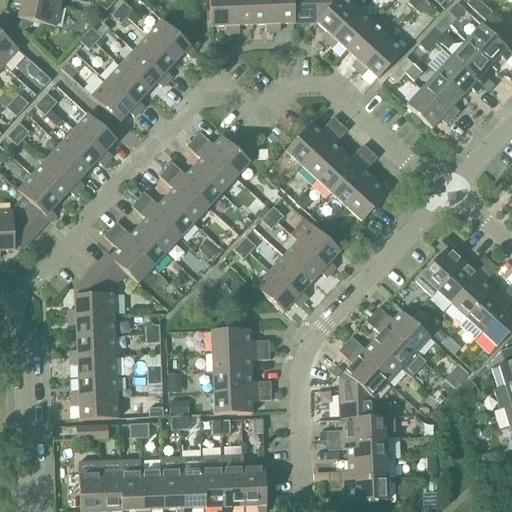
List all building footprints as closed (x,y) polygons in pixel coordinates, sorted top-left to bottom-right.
[(13,27),(23,35),(32,23),(55,29),(60,8),(23,0),(15,0),(14,6),(21,7),(18,21),(13,27)] [(23,0),(60,8),(61,0),(23,0)] [(106,12),(117,0),(100,0),(97,4),(106,12)] [(210,0),(211,29),(225,29),(226,36),(233,36),(231,0),(210,0)] [(231,0),(233,36),(239,36),(238,28),(253,27),(251,0),(231,0)] [(251,0),(253,27),(266,27),(266,35),(273,34),(272,0),(251,0)] [(292,0),(272,0),(273,34),(280,34),(280,27),(294,27),(294,26),(292,0)] [(292,0),(294,26),(309,25),(312,21),(316,25),(339,0),(292,0)] [(328,45),(358,12),(345,0),(339,0),(316,25),(328,35),(323,40),(328,45)] [(423,0),(412,0),(408,5),(414,11),(424,0),(423,0)] [(420,16),(430,6),(424,0),(414,11),(420,16)] [(431,0),(440,8),(447,0),(446,0),(431,0)] [(476,0),(472,0),(467,6),(476,14),(483,6),(476,0)] [(118,11),(126,19),(132,13),(124,5),(118,11)] [(457,5),(449,14),(456,22),(465,12),(457,5)] [(485,22),(492,15),(483,6),(476,14),(485,22)] [(126,19),(118,11),(112,17),(120,26),(126,19)] [(347,53),(373,26),(358,12),(328,45),(332,49),(337,44),(347,53)] [(195,54),(194,53),(162,23),(147,39),(175,65),(184,55),(189,60),(195,54)] [(357,73),(388,40),(373,26),(347,53),(357,62),(352,68),(357,73)] [(466,44),(491,67),(499,58),(505,64),(511,56),(481,27),(466,44)] [(444,36),(436,28),(427,38),(435,45),(444,36)] [(507,43),(511,38),(511,33),(506,28),(499,35),(507,43)] [(101,39),(92,30),(86,37),(95,45),(101,39)] [(18,52),(0,35),(0,64),(4,68),(18,52)] [(80,43),(89,51),(95,45),(86,37),(80,43)] [(419,46),(427,54),(435,45),(427,38),(419,46)] [(175,65),(147,39),(134,54),(166,84),(172,79),(167,74),(175,65)] [(388,40),(357,73),(362,78),(367,72),(377,81),(403,54),(388,40)] [(491,67),(466,44),(451,60),(482,89),(489,81),(483,76),(491,67)] [(166,84),(134,54),(120,69),(148,95),(157,84),(162,89),(166,84)] [(398,69),(405,76),(414,67),(406,60),(398,69)] [(482,89),(451,60),(436,76),(461,99),(470,90),(475,96),(482,89)] [(67,65),(61,71),(71,80),(77,74),(67,65)] [(148,95),(120,69),(106,83),(139,114),(144,109),(139,104),(148,95)] [(405,76),(398,69),(389,78),(397,85),(405,76)] [(50,82),(40,73),(34,80),(44,89),(50,82)] [(422,92),(453,121),(459,113),(453,108),(461,99),(436,76),(422,92)] [(91,99),(119,125),(129,114),(134,119),(139,114),(106,83),(91,99)] [(406,108),(431,131),(441,122),(447,127),(453,121),(422,92),(406,108)] [(57,105),(48,96),(42,103),(51,111),(57,105)] [(29,106),(19,98),(14,104),(23,113),(29,106)] [(36,109),(45,118),(51,111),(42,103),(36,109)] [(8,111),(17,119),(23,113),(14,104),(8,111)] [(88,118),(74,133),(107,164),(112,158),(106,153),(116,143),(88,118)] [(312,126),(286,154),(301,168),(340,127),(333,120),(320,134),(312,126)] [(29,136),(20,127),(14,133),(23,142),(29,136)] [(340,127),(301,168),(316,182),(342,154),(334,147),(347,133),(340,127)] [(8,140),(17,148),(23,142),(14,133),(8,140)] [(107,164),(74,133),(60,148),(87,174),(97,164),(102,169),(107,164)] [(250,166),(222,140),(214,148),(200,135),(194,142),(235,181),(250,166)] [(194,170),(222,196),(235,181),(194,142),(188,148),(202,162),(194,170)] [(87,174),(60,148),(46,163),(79,194),(84,188),(79,183),(87,174)] [(342,154),(316,182),(331,196),(370,155),(363,148),(350,162),(342,154)] [(257,163),(266,162),(266,152),(256,153),(257,163)] [(370,155),(331,196),(347,210),(372,183),(364,175),(377,161),(370,155)] [(79,194),(46,163),(32,178),(59,204),(69,194),(74,199),(79,194)] [(222,196),(194,170),(187,178),(173,165),(166,172),(208,211),(222,196)] [(173,191),(166,199),(194,226),(208,211),(166,172),(160,179),(173,191)] [(59,204),(32,178),(17,194),(29,205),(49,223),(50,224),(55,219),(50,214),(59,204)] [(372,183),(347,210),(362,225),(384,201),(390,207),(397,198),(384,186),(380,190),(372,183)] [(138,202),(180,241),(194,226),(166,199),(158,207),(145,195),(138,202)] [(138,229),(166,256),(180,241),(138,202),(132,209),(145,221),(138,229)] [(12,223),(21,253),(49,223),(29,205),(12,223)] [(284,218),(274,209),(268,216),(278,225),(284,218)] [(0,215),(0,253),(21,253),(12,223),(12,215),(0,215)] [(261,223),(272,232),(278,225),(268,216),(261,223)] [(110,232),(152,271),(166,256),(138,229),(130,238),(117,225),(110,232)] [(297,244),(330,275),(335,270),(330,265),(340,255),(312,229),(297,244)] [(118,251),(110,259),(126,275),(138,286),(152,271),(110,232),(104,239),(118,251)] [(239,246),(249,256),(255,249),(245,240),(239,246)] [(218,253),(206,241),(197,250),(210,262),(218,253)] [(437,249),(442,254),(443,255),(416,285),(432,300),(438,293),(436,292),(462,265),(454,258),(458,254),(445,241),(437,249)] [(330,275),(297,244),(283,259),(311,286),(321,276),(325,280),(330,275)] [(249,256),(239,246),(233,253),(243,262),(249,256)] [(107,256),(81,284),(74,291),(105,296),(126,275),(110,259),(107,256)] [(311,286),(283,259),(269,274),(302,305),(307,300),(302,295),(311,286)] [(490,265),(483,259),(470,273),(462,265),(436,292),(438,293),(451,306),(490,265)] [(490,265),(451,306),(466,320),(492,293),(484,285),(497,271),(490,265)] [(255,290),(283,316),(293,306),(297,310),(302,305),(269,274),(255,290)] [(492,293),(466,320),(481,334),(511,301),(511,287),(500,300),(492,293)] [(67,318),(113,316),(112,296),(105,296),(74,291),(75,311),(67,312),(67,318)] [(511,301),(481,334),(496,348),(511,330),(511,301)] [(415,354),(428,340),(400,313),(393,321),(379,309),(372,316),(414,355),(415,354)] [(76,339),(114,337),(113,316),(67,318),(68,325),(75,325),(76,339)] [(426,365),(415,354),(414,355),(372,316),(366,322),(380,335),(372,343),(401,369),(412,380),(426,365)] [(159,328),(146,328),(146,337),(159,337),(159,328)] [(248,331),(210,333),(211,354),(268,352),(268,342),(249,343),(248,331)] [(114,337),(76,339),(76,352),(68,353),(69,360),(115,358),(114,337)] [(146,346),(159,345),(159,337),(146,337),(146,346)] [(345,346),(386,384),(401,369),(372,343),(365,352),(351,339),(345,346)] [(386,384),(345,346),(338,353),(352,365),(344,374),(372,400),(386,384)] [(268,352),(211,354),(212,375),(249,373),(249,362),(269,361),(268,352)] [(78,380),(116,378),(115,358),(69,360),(69,367),(77,366),(78,380)] [(505,388),(511,385),(511,363),(498,367),(505,388)] [(161,369),(148,370),(148,378),(161,378),(161,369)] [(249,373),(212,375),(213,395),(270,393),(270,383),(250,384),(249,373)] [(372,420),(371,401),(372,400),(344,374),(338,380),(340,422),(346,422),(346,421),(372,420)] [(71,400),(117,398),(116,378),(78,380),(78,393),(70,394),(71,400)] [(148,387),(161,387),(161,378),(148,378),(148,387)] [(511,385),(505,388),(505,389),(495,392),(501,413),(504,411),(504,409),(511,406),(511,385)] [(270,393),(213,395),(213,416),(252,414),(251,403),(270,402),(270,393)] [(117,398),(71,400),(71,407),(79,407),(79,420),(118,419),(117,398)] [(149,420),(163,420),(163,411),(149,411),(149,420)] [(394,419),(384,419),(372,420),(346,421),(346,422),(346,432),(326,433),(327,443),(385,441),(384,436),(395,436),(394,419)] [(190,432),(190,420),(180,420),(180,432),(190,432)] [(253,434),(262,434),(262,421),(253,421),(253,434)] [(230,436),(230,423),(220,424),(221,436),(230,436)] [(76,442),(89,441),(98,441),(98,427),(76,428),(76,442)] [(98,427),(98,441),(107,441),(106,427),(98,427)] [(131,428),(131,440),(139,440),(139,427),(131,428)] [(148,440),(148,427),(139,427),(139,440),(148,440)] [(385,441),(327,443),(327,452),(347,451),(347,462),(385,461),(385,441)] [(221,458),(223,511),(230,511),(230,508),(244,508),(243,470),(242,470),(242,457),(221,458)] [(202,459),(203,509),(216,509),(216,511),(223,511),(221,458),(202,459)] [(181,460),(182,511),(189,511),(190,510),(203,509),(202,459),(181,460)] [(161,473),(162,511),(176,510),(176,511),(182,511),(181,460),(162,460),(162,473),(161,473)] [(385,461),(347,462),(348,473),(329,474),(329,483),(386,481),(385,461)] [(99,464),(100,511),(117,511),(121,511),(120,463),(99,464)] [(120,463),(121,511),(135,511),(134,511),(141,511),(140,473),(140,463),(120,463)] [(78,465),(78,476),(79,511),(100,511),(99,464),(78,465)] [(264,511),(263,469),(243,470),(244,508),(257,508),(257,511),(264,511)] [(140,473),(141,511),(148,511),(149,511),(162,511),(161,473),(140,473)] [(386,481),(329,483),(329,493),(348,492),(349,504),(347,504),(347,511),(385,511),(385,503),(387,503),(386,481)]
